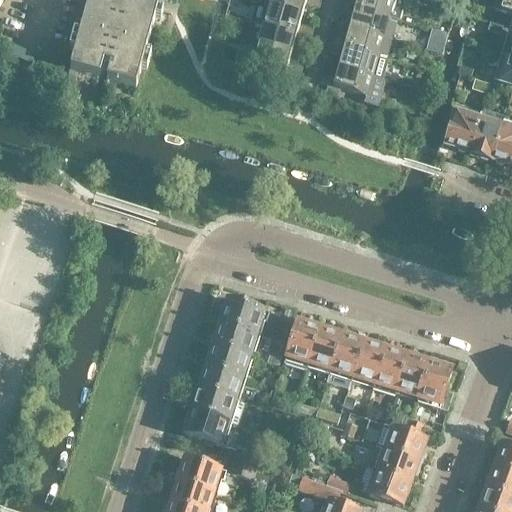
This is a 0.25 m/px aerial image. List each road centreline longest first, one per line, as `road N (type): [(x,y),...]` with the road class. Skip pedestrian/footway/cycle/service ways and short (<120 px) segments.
road 1 (residential): [(511,310),(253,226),(223,233),(206,251)]
road 2 (residential): [(206,251),(501,347)]
road 3 (residential): [(117,511),(206,251)]
road 4 (residential): [(442,511),(501,347)]
